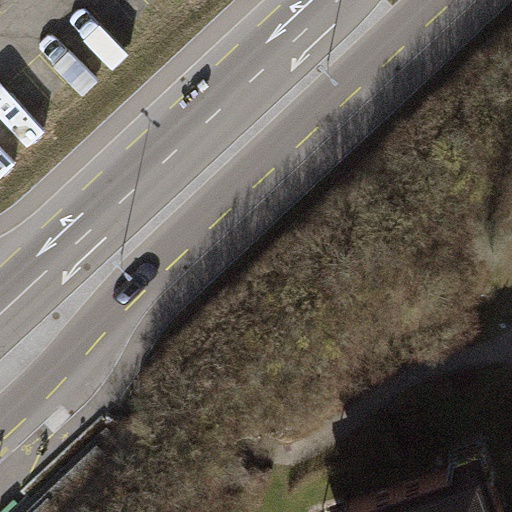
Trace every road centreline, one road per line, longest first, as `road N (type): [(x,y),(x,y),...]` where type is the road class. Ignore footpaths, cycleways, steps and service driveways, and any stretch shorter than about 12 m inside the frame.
road 1 (primary): [(0,427),(464,0)]
road 2 (primary): [(313,0),(0,284)]
